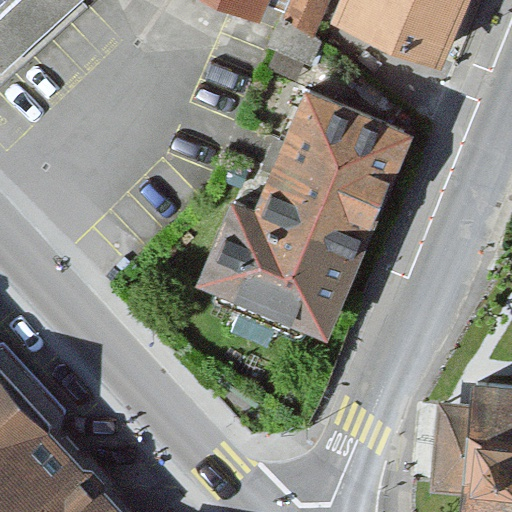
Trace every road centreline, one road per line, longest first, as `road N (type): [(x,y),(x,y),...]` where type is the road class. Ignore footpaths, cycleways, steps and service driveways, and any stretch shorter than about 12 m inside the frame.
road 1 (tertiary): [(511,74),(334,511)]
road 2 (tertiary): [(260,511),(0,231)]
